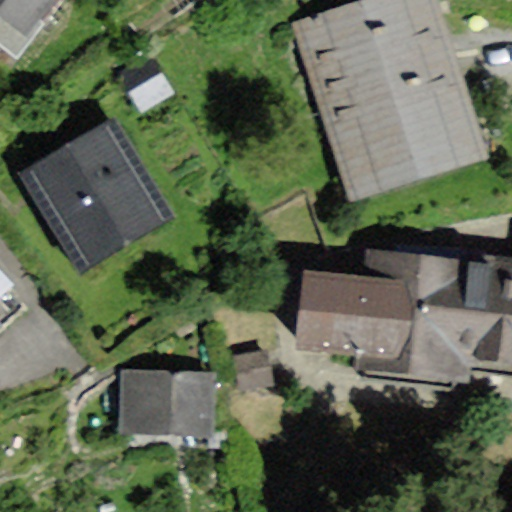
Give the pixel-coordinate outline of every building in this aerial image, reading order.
[(0,0),(0,13),(24,32),(49,0),(0,0)] [(429,0),(396,0),(304,30),(357,194),(479,154),(453,72),(429,0)] [(58,220),(83,263),(159,219),(104,126),(29,169),(58,220)] [(366,284),(319,280),(313,339),(370,344),(368,369),(511,382),(511,260),(369,248),(366,284)] [(0,320),(13,308),(0,293),(0,320)] [(258,353),(227,359),(234,394),(265,389),(258,353)] [(168,374),(126,373),(125,432),(209,435),(210,375),(168,374)]
